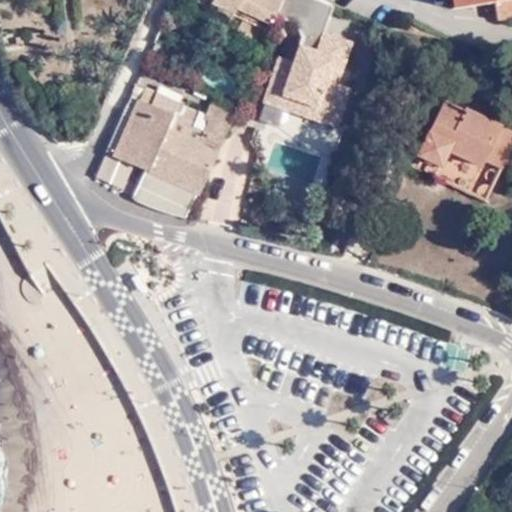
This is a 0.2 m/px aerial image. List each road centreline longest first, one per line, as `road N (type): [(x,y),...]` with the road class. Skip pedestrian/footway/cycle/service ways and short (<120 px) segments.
road 1 (unclassified): [(511,339),(316,266),(55,198)]
road 2 (tertiary): [(55,198),(161,377),(216,511)]
road 3 (residential): [(159,0),(96,143),(55,198)]
road 4 (unclassified): [(434,511),(511,395)]
